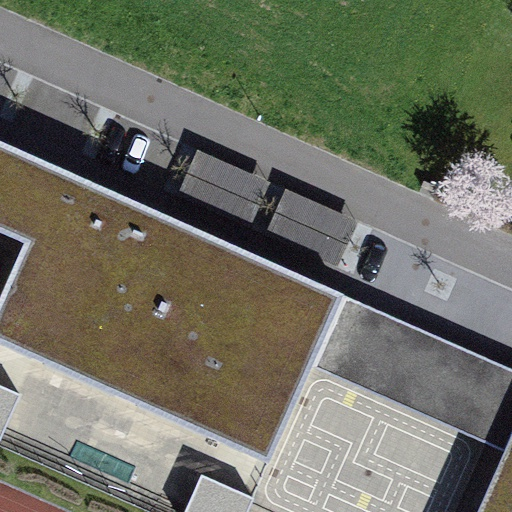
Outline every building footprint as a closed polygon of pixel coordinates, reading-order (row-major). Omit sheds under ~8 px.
[(0,447),(146,511),(249,511),(310,376),(340,307),(0,157),(0,447)] [(269,191),(198,159),(179,203),(250,235),(269,191)] [(358,230),(286,198),(266,242),(338,275),(358,230)] [(511,441),(511,381),(340,307),(310,376),(504,460),(511,441)] [(511,511),(511,441),(504,460),(481,511),(511,511)]
